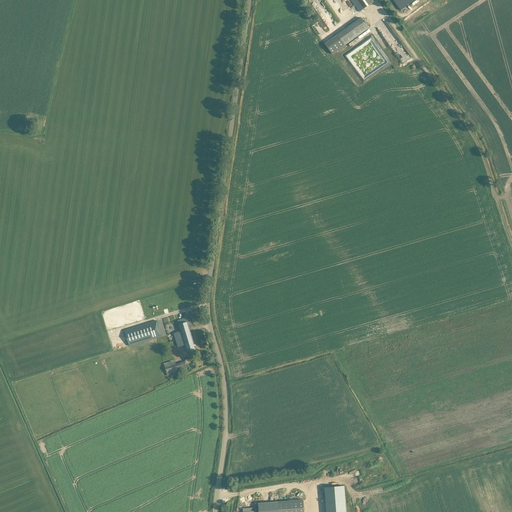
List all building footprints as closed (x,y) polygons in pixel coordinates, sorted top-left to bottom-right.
[(351,0),(354,4),(360,12),(374,1),(373,0),(351,0)] [(392,0),(400,10),(411,3),(414,0),(392,0)] [(344,45),(344,46),(369,29),(361,18),(324,44),(332,54),(344,45)] [(174,333),(176,341),(192,336),(187,322),(186,318),(178,320),(181,331),(174,333)] [(156,320),(124,331),(129,346),(161,336),(156,320)] [(192,336),(176,341),(178,347),(185,345),(187,352),(196,350),(192,336)] [(185,362),(180,363),(165,368),(167,376),(187,370),(185,362)] [(354,511),(352,485),(332,486),(334,511),(354,511)] [(304,511),(303,500),(258,503),(258,511),(304,511)]
